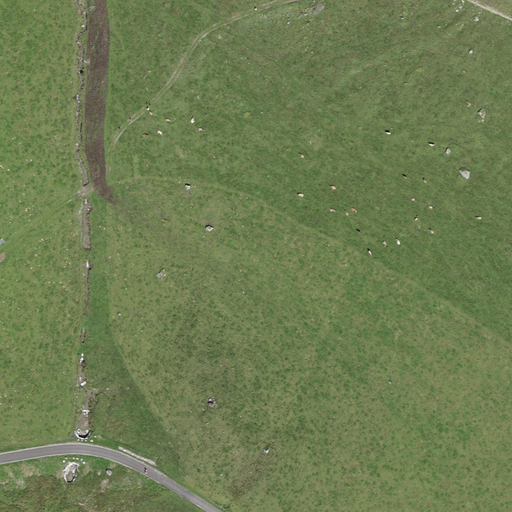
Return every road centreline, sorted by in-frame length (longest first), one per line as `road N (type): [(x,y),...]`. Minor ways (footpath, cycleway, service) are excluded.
road 1 (track): [(306,0),(250,11),(203,32),(185,47),(168,86),(116,138),(108,173),(0,255)]
road 2 (unclassified): [(219,511),(159,474),(111,453),(76,449)]
